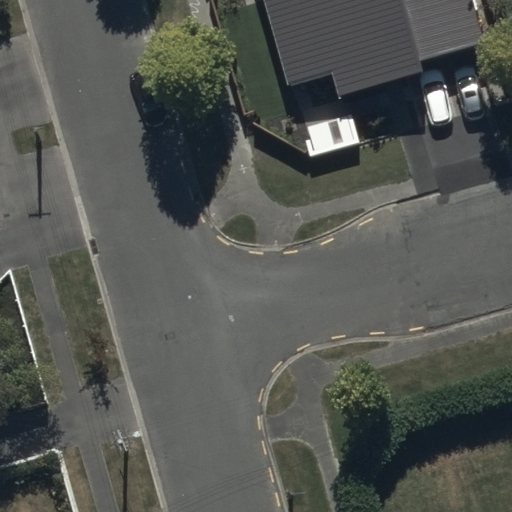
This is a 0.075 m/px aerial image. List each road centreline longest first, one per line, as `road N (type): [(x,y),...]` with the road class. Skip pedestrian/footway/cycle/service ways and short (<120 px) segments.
road 1 (residential): [(182,338),(85,0)]
road 2 (residential): [(511,245),(182,338)]
road 3 (residential): [(230,511),(182,338)]
